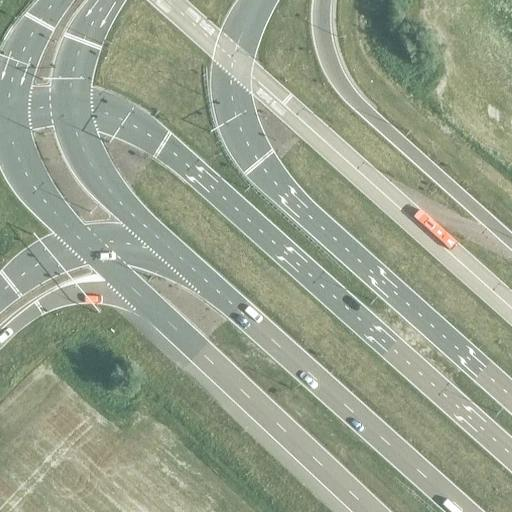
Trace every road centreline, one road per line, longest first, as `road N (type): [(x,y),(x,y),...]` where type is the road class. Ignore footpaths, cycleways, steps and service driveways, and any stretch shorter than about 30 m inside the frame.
road 1 (trunk): [(511,456),(162,146),(120,120),(70,107)]
road 2 (trunk): [(511,398),(259,164),(229,93),(231,58),(258,0)]
road 3 (trunk): [(170,252),(461,511)]
road 4 (motorway): [(134,292),(369,511)]
road 5 (motorway): [(511,243),(344,88),(324,47),(323,0)]
road 6 (trunk): [(70,107),(96,175),(170,252)]
road 7 (motorway): [(7,119),(26,177),(86,247)]
road 8 (motorway): [(0,340),(59,299),(134,292)]
road 9 (motorway): [(53,0),(10,80),(7,119)]
